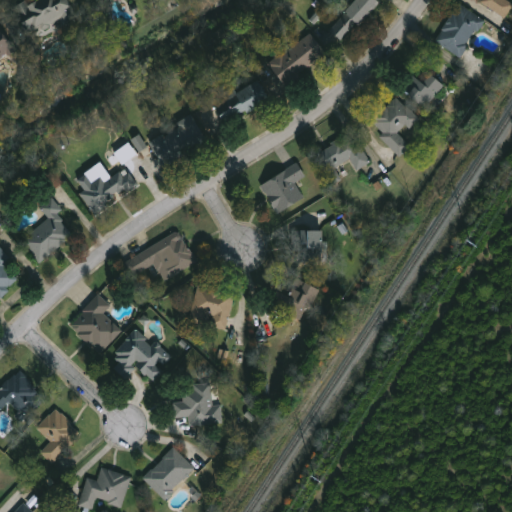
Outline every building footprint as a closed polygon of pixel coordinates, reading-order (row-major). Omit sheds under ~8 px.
[(16,10),(34,0),(68,0),(78,19),(63,27),(62,24),(32,40),(16,10)] [(343,44),(330,32),(358,0),(376,0),(379,2),(343,44)] [(511,9),(506,18),(478,0),(507,0),(511,3),(511,9)] [(463,59),(436,43),(459,5),(486,21),(463,59)] [(0,30),(15,53),(0,62),(0,30)] [(327,54),(287,86),(271,67),(311,34),(327,54)] [(423,84),(433,75),(445,88),(424,109),(404,89),(416,77),(423,84)] [(271,101),(227,127),(215,106),(259,80),(271,101)] [(401,156),(370,124),(398,98),(419,119),(401,136),(411,146),(401,156)] [(150,141),(194,117),(209,146),(165,169),(150,141)] [(335,168),(340,178),(328,185),(313,157),(355,134),(371,164),(357,171),(351,160),(335,168)] [(305,200),(277,214),(262,185),(300,165),(307,179),(297,183),(305,200)] [(105,183),(127,169),(138,187),(95,214),(76,182),(96,169),(105,183)] [(77,235),(41,264),(22,241),(50,219),(40,207),(49,200),(77,235)] [(123,263),(181,231),(198,263),(165,281),(156,265),(132,278),(123,263)] [(296,262),(296,231),(326,231),(326,262),(296,262)] [(0,247),(13,260),(7,267),(20,280),(0,300),(0,247)] [(287,295),(294,278),(321,289),(307,322),(271,307),(277,291),(287,295)] [(227,331),(206,326),(206,327),(190,324),(199,285),(236,293),(227,331)] [(70,326),(100,295),(112,306),(105,314),(124,332),(101,356),(70,326)] [(174,358),(165,369),(166,369),(155,383),(138,369),(129,381),(114,370),(119,363),(113,358),(137,328),(174,358)] [(47,401),(25,420),(11,404),(0,413),(0,390),(22,372),(47,401)] [(192,385),(212,384),(214,407),(222,406),(223,424),(190,426),(189,418),(175,419),(174,401),(193,399),(192,385)] [(83,435),(55,464),(43,452),(52,443),(38,429),(57,410),(83,435)] [(144,479),(175,449),(197,470),(166,501),(144,479)] [(132,476),(125,507),(98,501),(96,511),(80,508),(87,479),(99,482),(102,470),(132,476)] [(33,511),(24,503),(15,511),(33,511)]
